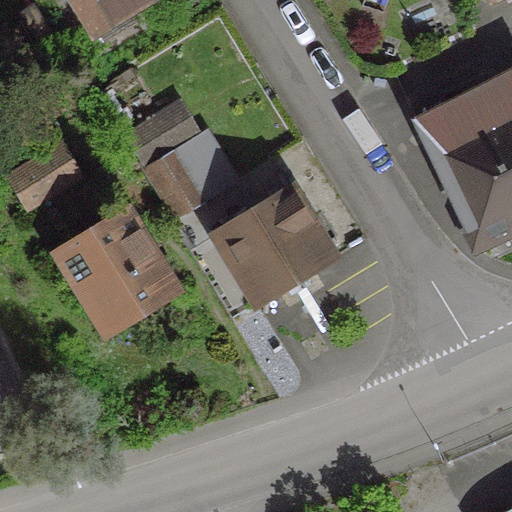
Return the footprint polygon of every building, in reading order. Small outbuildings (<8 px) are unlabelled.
[(65,0),(86,35),(93,31),(100,42),(129,24),(122,12),(142,0),(65,0)] [(511,72),(411,122),(471,245),(475,243),(475,242),(511,222),(511,72)] [(175,104),(122,137),(169,217),(202,197),(171,146),(193,133),(175,104)] [(56,146),(4,178),(20,205),(72,172),(56,146)] [(243,216),(210,236),(252,305),(329,258),(287,189),(243,216)] [(122,210),(51,254),(101,335),(172,292),(122,210)]
